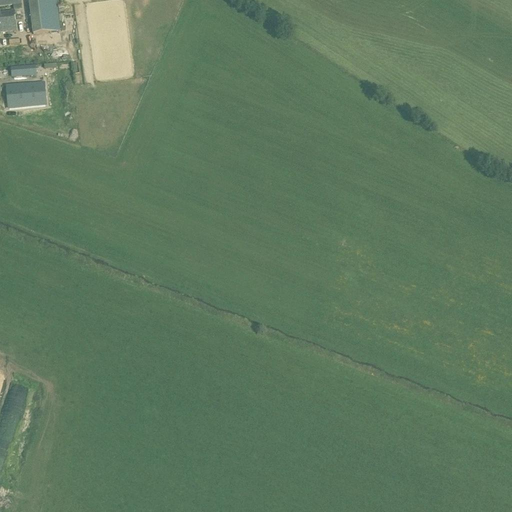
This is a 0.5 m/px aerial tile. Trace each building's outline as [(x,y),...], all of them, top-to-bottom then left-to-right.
[(0,0),(0,33),(16,32),(14,12),(0,13),(0,7),(21,5),(20,0),(0,0)] [(61,32),(60,30),(57,4),(56,0),(43,0),(29,2),(33,36),(61,32)] [(12,79),(29,78),(28,67),(11,69),(12,79)] [(44,88),(8,93),(10,107),(29,105),(30,107),(46,105),(44,88)] [(0,409),(0,410),(15,416),(26,387),(11,381),(0,409)]
